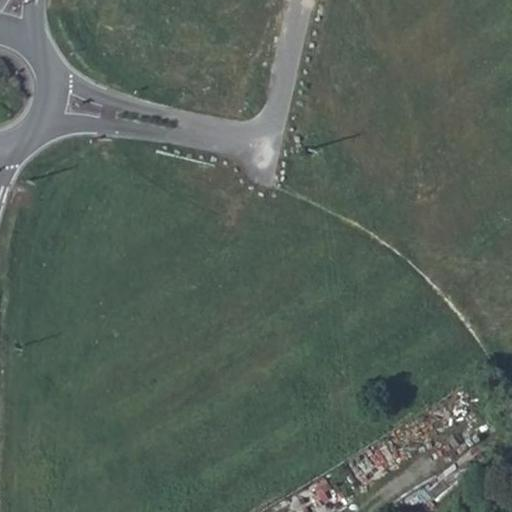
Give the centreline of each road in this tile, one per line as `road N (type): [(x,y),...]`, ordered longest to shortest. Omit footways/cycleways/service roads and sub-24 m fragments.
road 1 (residential): [(179,128),(254,141),(276,123),(302,0)]
road 2 (residential): [(43,124),(179,128)]
road 3 (residential): [(179,128),(53,77)]
